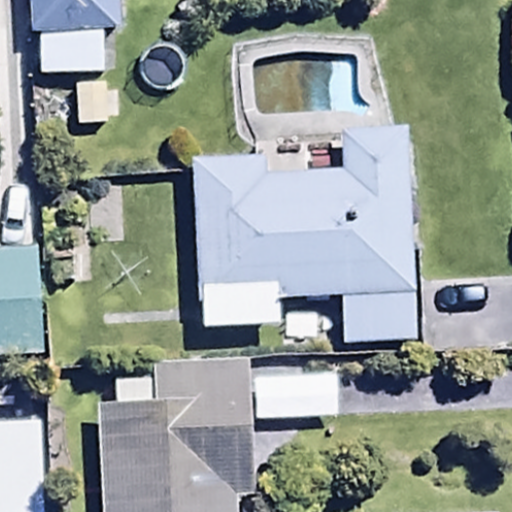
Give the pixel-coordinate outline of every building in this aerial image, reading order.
[(26,0),(28,49),(33,49),(34,85),(103,83),(101,41),(114,40),(113,0),(26,0)] [(262,171),(188,172),(191,317),(200,316),(201,343),(276,341),(276,316),(343,314),(344,357),(416,356),(412,147),(337,149),(338,189),(263,191),(262,171)] [(0,370),(39,370),(36,262),(0,262),(0,370)] [(94,422),(96,511),(235,511),(235,505),(253,504),(249,372),(149,375),(149,389),(110,390),(111,421),(94,422)] [(0,511),(41,511),(41,444),(0,444),(0,511)]
